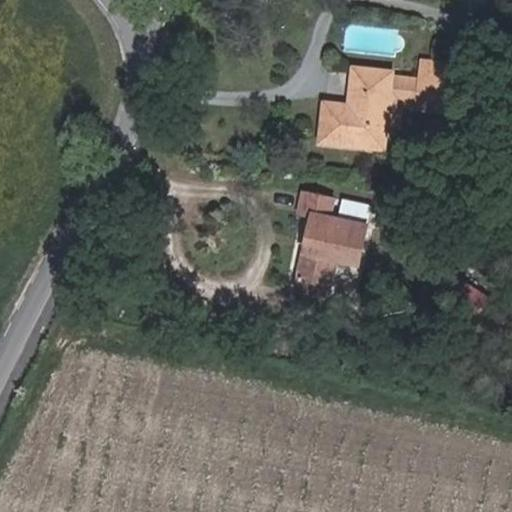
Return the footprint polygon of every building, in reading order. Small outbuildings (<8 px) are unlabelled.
[(463,82),(464,66),(423,62),(422,77),(463,82)] [(386,128),(393,78),(393,74),(354,69),(350,107),(325,104),(321,142),(384,150),(386,128)] [(475,83),(463,82),(422,77),(421,82),(419,103),(419,108),(459,112),(460,107),(461,94),(474,96),(475,83)] [(419,103),(421,82),(393,78),(386,128),(397,129),(401,101),(419,103)] [(473,108),(474,96),(461,94),(460,107),(473,108)] [(294,296),(323,302),(331,266),(354,271),(363,231),(337,225),(341,208),(301,199),(297,216),(310,219),(294,296)] [(476,315),(487,296),(450,274),(438,293),(476,315)]
